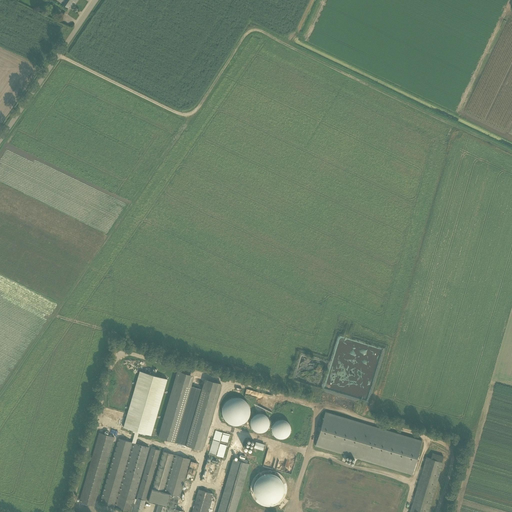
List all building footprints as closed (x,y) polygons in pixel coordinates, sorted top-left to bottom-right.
[(206,449),(221,382),(205,379),(203,389),(192,386),(195,375),(176,370),(160,439),(206,449)] [(167,380),(140,371),(123,428),(151,436),(167,380)] [(248,414),(248,412),(248,410),(247,407),(246,405),(244,402),(242,401),(239,400),(237,399),(234,399),(232,399),(229,400),(227,401),(225,403),(224,405),(223,407),(222,410),(222,412),(222,415),(223,417),(224,419),(226,421),(228,423),(230,424),(233,425),(235,425),(238,425),(240,424),(242,423),(244,421),(246,419),(247,417),(248,414)] [(253,431),(269,431),(269,414),(253,414),(253,431)] [(293,433),(286,417),(272,424),(278,439),(293,433)] [(96,506),(112,436),(98,432),(91,464),(89,463),(80,502),(96,506)] [(143,511),(159,449),(150,447),(150,446),(116,438),(100,503),(132,511),(143,511)] [(255,442),(254,448),(263,451),(264,444),(255,442)] [(431,458),(425,457),(409,511),(429,511),(445,456),(433,452),(431,458)] [(197,489),(191,511),(236,511),(248,463),(247,463),(248,460),(243,459),(242,461),(231,458),(218,511),(208,511),(213,493),(197,489)] [(191,462),(188,473),(195,475),(198,464),(191,462)] [(204,482),(209,465),(206,464),(201,481),(204,482)] [(270,504),(281,501),(286,488),(283,477),(270,473),(258,476),(255,487),(258,500),(270,504)] [(166,507),(170,494),(152,489),(148,501),(166,507)]
